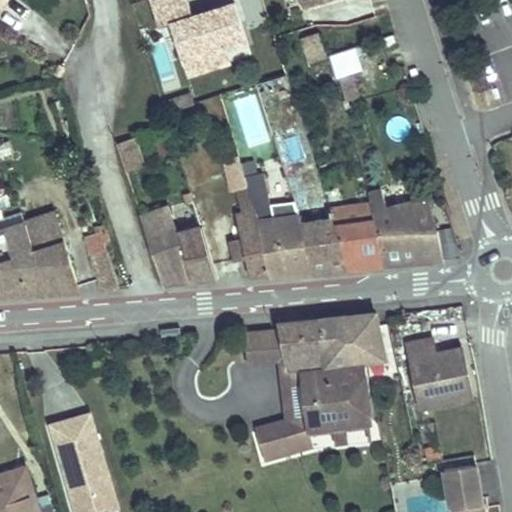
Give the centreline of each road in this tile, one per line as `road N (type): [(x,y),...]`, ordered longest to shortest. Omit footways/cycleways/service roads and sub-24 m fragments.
road 1 (residential): [(476,279),(0,318)]
road 2 (residential): [(511,458),(492,339),(497,301)]
road 3 (residential): [(452,138),(408,0)]
